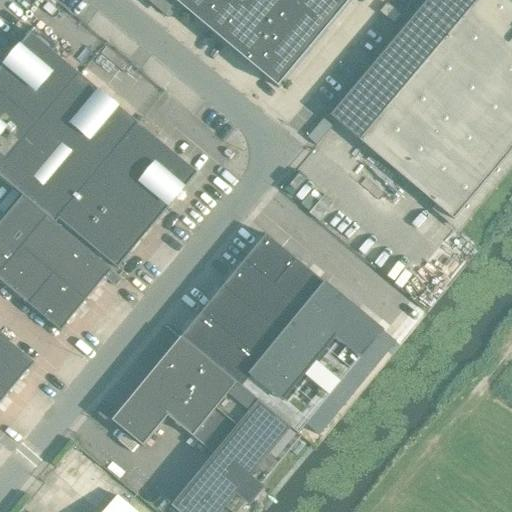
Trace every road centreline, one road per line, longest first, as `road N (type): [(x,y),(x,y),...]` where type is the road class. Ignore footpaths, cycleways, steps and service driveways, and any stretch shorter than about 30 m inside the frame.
road 1 (unclassified): [(0,484),(283,148),(103,0)]
road 2 (unknown): [(511,384),(421,511)]
